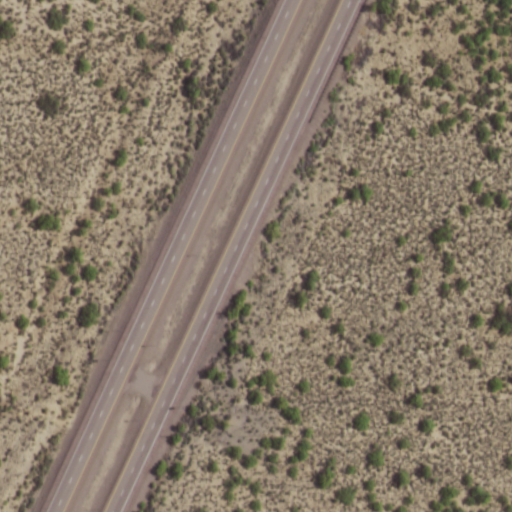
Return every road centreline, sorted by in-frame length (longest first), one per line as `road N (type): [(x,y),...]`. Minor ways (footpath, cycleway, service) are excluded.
road 1 (motorway): [(290,0),(52,511)]
road 2 (motorway): [(111,511),(349,0)]
road 3 (track): [(511,97),(440,106),(391,137),(287,348),(261,466),(286,511)]
